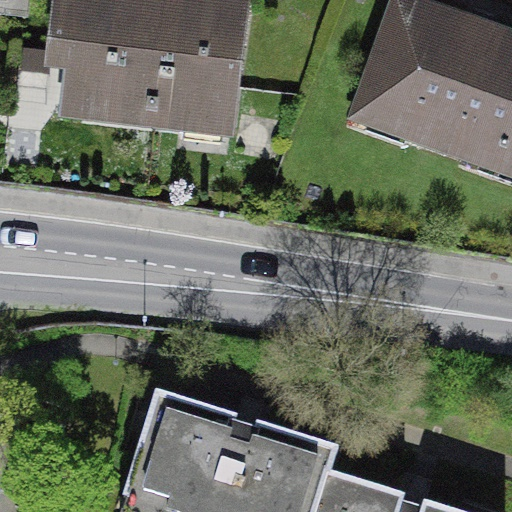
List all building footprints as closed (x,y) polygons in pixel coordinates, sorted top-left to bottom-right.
[(71,85),(66,129),(233,148),(249,6),(192,0),(57,0),(48,83),(71,85)] [(498,176),(511,135),(511,45),(399,7),(357,127),(498,176)] [(511,135),(498,176),(511,180),(511,135)] [(95,416),(23,395),(10,439),(82,461),(95,416)] [(328,511),(337,484),(345,459),(172,406),(139,511),(328,511)] [(427,511),(337,484),(328,511),(427,511)]
